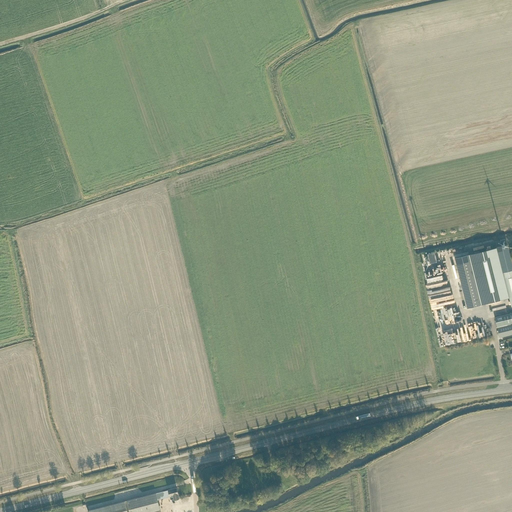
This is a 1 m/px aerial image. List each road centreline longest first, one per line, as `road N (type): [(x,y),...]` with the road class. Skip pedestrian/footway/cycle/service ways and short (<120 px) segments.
road 1 (primary): [(511,389),(423,402),(189,462)]
road 2 (primary): [(189,462),(0,511)]
